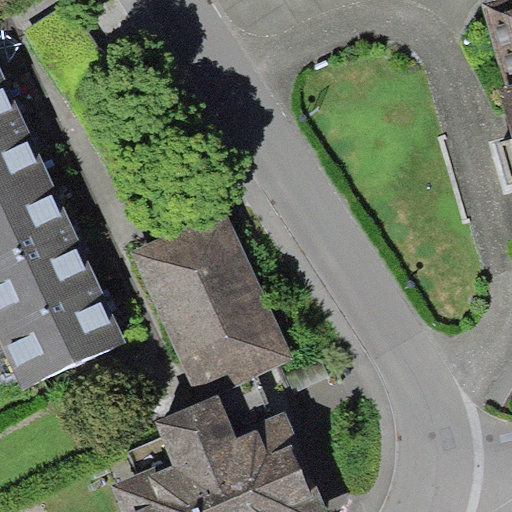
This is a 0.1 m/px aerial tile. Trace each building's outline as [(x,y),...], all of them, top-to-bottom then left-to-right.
[(0,0),(0,25),(44,0),(0,0)] [(511,7),(488,15),(511,95),(511,7)] [(91,14),(43,39),(136,214),(184,189),(91,14)] [(0,125),(12,121),(0,92),(0,125)] [(0,191),(35,175),(12,121),(0,125),(0,191)] [(35,175),(0,191),(0,256),(58,230),(35,175)] [(142,481),(118,491),(127,511),(333,511),(289,410),(273,417),(254,373),(294,356),(229,208),(131,251),(196,397),(150,417),(158,437),(129,450),(142,481)] [(58,230),(0,256),(0,323),(81,285),(58,230)] [(81,285),(0,323),(0,380),(6,396),(109,353),(81,285)] [(86,456),(69,408),(0,431),(0,476),(3,485),(86,456)]
